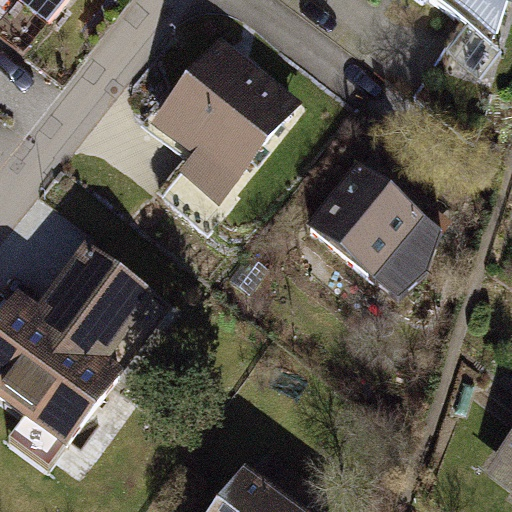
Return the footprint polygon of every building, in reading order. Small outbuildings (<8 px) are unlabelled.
[(79,0),(0,0),(0,10),(44,44),(79,0)] [(425,0),(475,36),(499,43),(511,0),(425,0)] [(225,204),(304,108),(239,55),(223,42),(154,127),(189,155),(179,167),(225,204)] [(432,278),(449,235),(421,213),(359,165),(306,232),(403,308),(432,278)] [(225,204),(179,167),(156,196),(210,240),(233,211),(225,204)] [(160,301),(89,247),(42,310),(22,295),(0,322),(0,402),(73,458),(132,380),(111,365),(160,301)] [(511,443),(487,477),(511,495),(511,443)] [(301,511),(251,474),(221,511),(301,511)]
